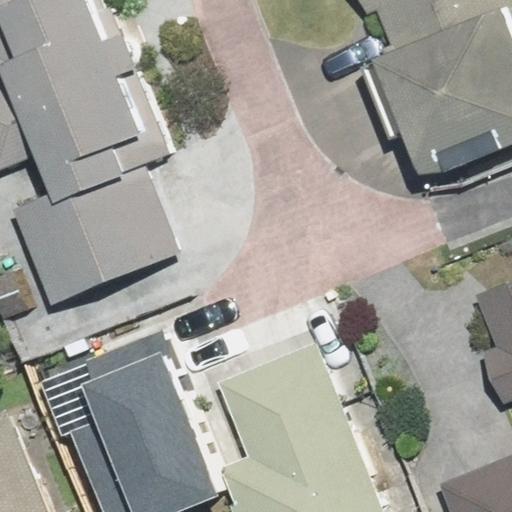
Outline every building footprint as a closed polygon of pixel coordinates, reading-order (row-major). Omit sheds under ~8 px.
[(19,0),(0,8),(0,21),(16,59),(6,64),(18,93),(0,99),(0,152),(10,177),(53,159),(68,199),(22,214),(57,315),(146,294),(200,259),(162,158),(176,145),(151,87),(169,79),(154,43),(139,49),(117,0),(19,0)] [(511,0),(361,0),(369,20),(384,14),(403,63),(387,69),(433,187),(511,156),(511,0)] [(511,466),(456,489),(465,511),(511,511),(511,288),(492,296),(511,346),(497,353),(511,390),(511,466)] [(123,511),(164,511),(242,480),(174,318),(100,349),(122,401),(83,417),(123,511)] [(413,511),(338,326),(239,366),(268,438),(236,451),(260,511),(413,511)] [(0,511),(64,511),(23,409),(0,418),(0,511)]
